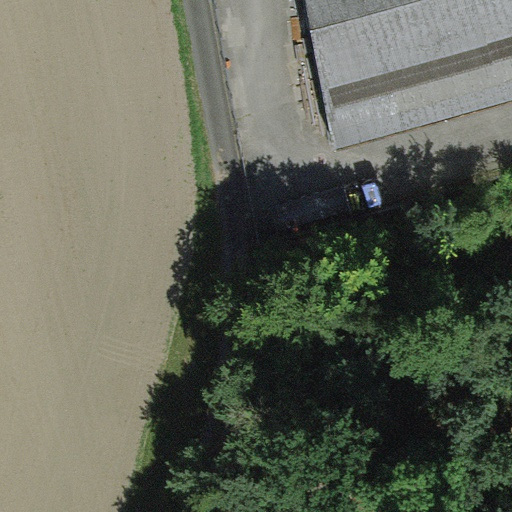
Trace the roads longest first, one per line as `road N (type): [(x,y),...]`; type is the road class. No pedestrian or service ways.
road 1 (track): [(189,511),(239,288),(192,0)]
road 2 (track): [(229,357),(312,511)]
